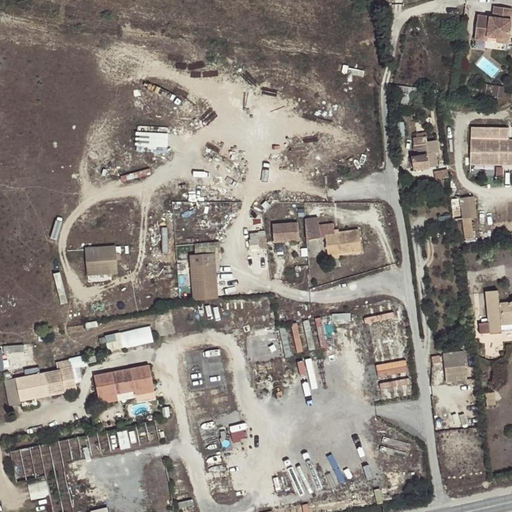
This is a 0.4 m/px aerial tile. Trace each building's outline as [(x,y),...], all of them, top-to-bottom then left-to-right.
[(496,37),(496,2),(477,2),(477,13),(462,13),(462,23),(465,23),(465,27),(462,27),(462,37),(475,37),(475,33),(485,33),(485,37),(496,37)] [(438,98),(438,96),(437,90),(389,84),(390,93),(399,94),(412,96),(438,98)] [(412,96),(399,94),(401,106),(413,105),(412,96)] [(511,140),(500,140),(500,127),(490,127),(490,140),(480,140),(479,126),(471,126),(470,165),(511,165),(511,140)] [(139,130),(139,151),(172,151),(173,131),(139,130)] [(411,158),(413,170),(428,167),(428,168),(437,167),(435,153),(438,153),(436,141),(426,142),(425,137),(421,137),(421,134),(415,135),(416,138),(412,139),(414,151),(417,150),(418,157),(411,158)] [(473,197),(459,198),(462,219),(472,218),(471,219),(476,218),(473,197)] [(459,198),(450,199),(453,220),(462,219),(459,198)] [(472,218),(462,219),(464,239),(474,237),(471,219),(472,218)] [(299,241),(297,223),(272,226),(274,244),(299,241)] [(358,229),(339,232),(334,233),(334,230),(333,223),(318,225),(320,238),(325,237),(327,256),(339,255),(361,251),(358,229)] [(250,232),(252,246),(270,244),(268,229),(250,232)] [(115,247),(85,250),(87,275),(117,272),(115,247)] [(194,301),(219,299),(215,254),(190,257),(194,301)] [(511,301),(510,303),(499,304),(497,291),(485,292),(489,332),(501,332),(500,326),(501,322),(501,320),(503,319),(511,318),(511,301)] [(368,317),(372,335),(392,330),(390,320),(398,318),(396,310),(368,317)] [(111,350),(158,340),(154,324),(108,334),(111,350)] [(406,334),(376,338),(381,375),(410,371),(406,334)] [(463,349),(442,352),(445,380),(466,377),(463,349)] [(432,364),(440,362),(438,356),(431,357),(432,364)] [(72,369),(86,366),(85,358),(71,361),(71,362),(72,369)] [(20,402),(76,391),(72,369),(71,362),(57,364),(58,370),(11,379),(10,374),(4,375),(5,380),(4,380),(9,405),(21,403),(20,402)] [(149,365),(130,368),(130,372),(123,373),(123,376),(114,378),(112,372),(94,375),(98,399),(134,392),(135,396),(154,392),(149,365)] [(130,372),(130,368),(112,372),(114,378),(123,376),(123,373),(130,372)] [(188,373),(190,389),(225,386),(223,368),(205,370),(205,372),(188,373)] [(135,398),(135,396),(134,392),(98,399),(99,404),(135,398)] [(31,485),(33,498),(50,495),(47,482),(31,485)] [(423,498),(424,497),(421,487),(411,489),(413,500),(423,498)] [(293,506),(294,511),(313,511),(312,502),(293,506)]
